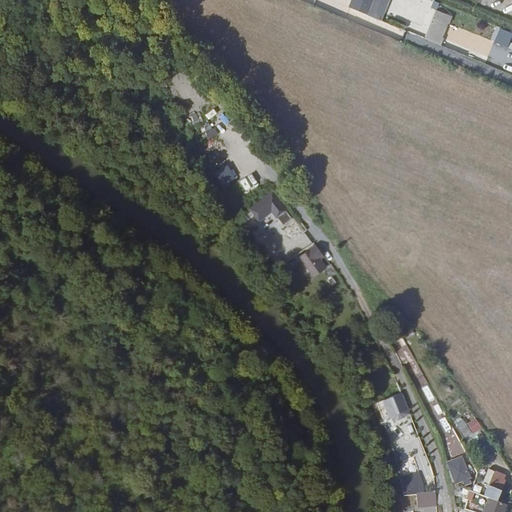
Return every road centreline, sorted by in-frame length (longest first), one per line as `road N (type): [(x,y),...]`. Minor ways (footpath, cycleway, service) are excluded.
road 1 (residential): [(448,511),(421,404),(337,254),(264,163)]
road 2 (unknown): [(511,77),(336,0)]
